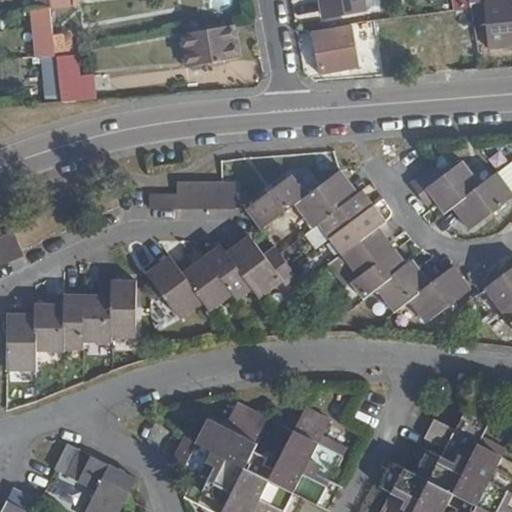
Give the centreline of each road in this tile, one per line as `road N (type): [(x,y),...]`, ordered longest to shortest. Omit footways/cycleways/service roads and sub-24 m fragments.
road 1 (residential): [(69,419),(199,370),(275,356),(417,357)]
road 2 (tertiary): [(0,167),(129,128),(292,110)]
road 3 (residential): [(223,229),(132,230),(0,294)]
road 4 (tertiary): [(292,110),(511,93)]
road 5 (residential): [(359,160),(390,207),(432,248),(477,258),(511,250)]
road 6 (residential): [(343,511),(417,357)]
road 7 (residential): [(69,419),(141,458),(164,511)]
